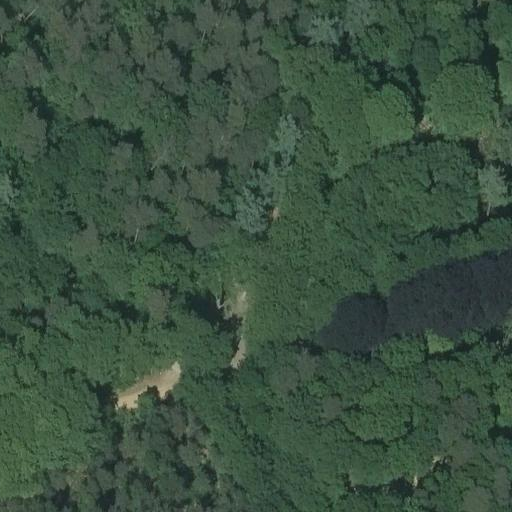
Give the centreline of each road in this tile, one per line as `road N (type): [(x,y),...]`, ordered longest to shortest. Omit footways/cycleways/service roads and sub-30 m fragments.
road 1 (track): [(511,288),(213,380)]
road 2 (track): [(0,228),(213,380)]
road 3 (track): [(0,442),(213,380)]
road 4 (track): [(213,380),(226,419),(280,511)]
